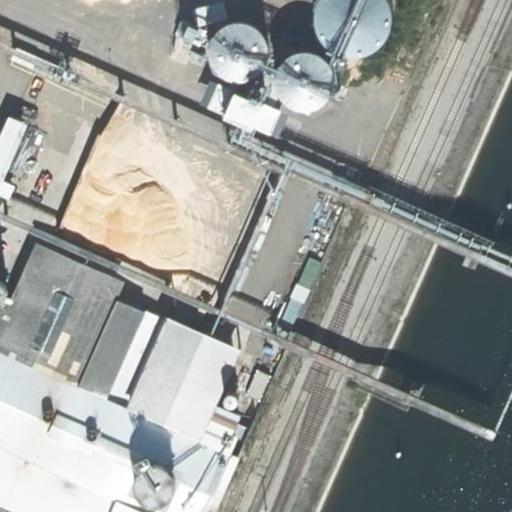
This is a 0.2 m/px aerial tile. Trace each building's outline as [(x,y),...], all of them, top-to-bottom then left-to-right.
[(320,0),(318,10),(319,22),(324,33),(332,42),(343,49),(355,51),(367,49),(378,44),(387,35),(393,23),(394,11),(391,0),(320,0)] [(234,24),(226,29),(221,36),(218,44),(218,54),(220,62),(226,69),(233,75),(242,77),(251,77),(259,74),(266,68),(272,60),(274,51),(273,42),(269,33),(262,26),(253,22),(244,21),(234,24)] [(300,54),(292,60),(287,67),(284,75),(283,84),(286,93),(292,100),(299,105),(308,108),(317,108),(325,105),(332,99),(337,91),(340,82),(339,72),(334,64),(328,57),(319,53),(309,52),(300,54)] [(225,85),(213,109),(268,135),(280,111),(225,85)] [(39,237),(32,254),(116,291),(124,274),(39,237)] [(0,325),(0,344),(3,346),(141,407),(179,319),(116,291),(32,254),(10,304),(0,325)] [(0,274),(0,294),(3,294),(7,290),(9,284),(7,279),(4,276),(0,274)] [(0,325),(10,304),(0,299),(0,325)] [(203,424),(212,423),(247,345),(181,316),(179,319),(141,407),(204,434),(203,424)] [(0,511),(210,511),(238,449),(218,440),(204,434),(141,407),(3,346),(0,353),(0,511)] [(203,424),(204,434),(218,440),(217,423),(212,423),(203,424)] [(234,439),(218,440),(238,449),(246,433),(234,439)]
